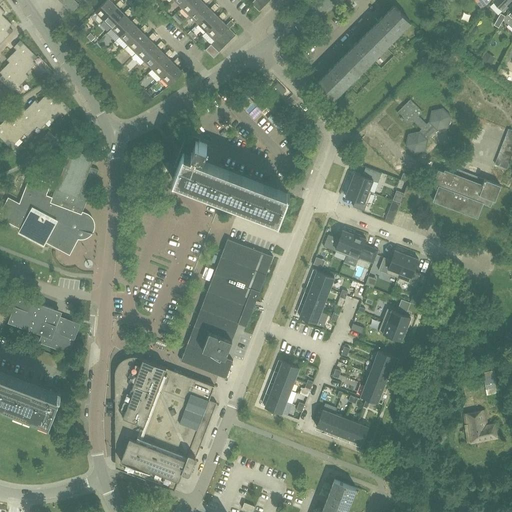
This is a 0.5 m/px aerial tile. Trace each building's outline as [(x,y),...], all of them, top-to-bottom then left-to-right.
[(66,0),(63,4),(67,8),(75,0),(74,0),(66,0)] [(71,13),(79,5),(75,0),(67,8),(71,13)] [(117,7),(115,5),(111,0),(110,0),(105,0),(95,11),(104,20),(117,7)] [(119,0),(115,5),(117,7),(104,20),(112,28),(125,15),(123,13),(119,8),(124,3),(120,0),(119,0)] [(203,2),(202,0),(201,0),(188,0),(182,7),(190,15),(203,2)] [(211,10),(210,8),(205,4),(208,0),(201,0),(202,0),(203,2),(190,15),(198,23),(211,10)] [(254,0),(251,3),(259,11),(264,7),(257,0),(254,0)] [(503,11),(508,7),(506,5),(511,0),(493,0),(493,1),(503,11)] [(219,18),(218,16),(213,12),(218,7),(214,3),(210,8),(211,10),(198,23),(206,31),(219,18)] [(385,47),(397,35),(410,21),(394,5),(369,31),(385,47)] [(133,23),(132,21),(127,17),(132,12),(128,8),(123,13),(125,15),(112,28),(120,36),(133,23)] [(511,10),(508,15),(507,14),(503,20),(511,27),(511,10)] [(226,25),(222,20),(226,15),(223,12),(218,16),(219,18),(206,31),(215,40),(215,39),(219,35),(223,31),(227,26),(229,28),(234,23),(231,20),(226,25)] [(501,25),(506,14),(502,12),(496,22),(495,25),(498,27),(499,24),(501,25)] [(132,21),(133,23),(120,36),(128,44),(142,31),(140,29),(135,25),(140,20),(137,16),(132,21)] [(1,21),(0,22),(0,43),(13,30),(12,30),(9,34),(5,31),(9,27),(12,24),(5,17),(1,21)] [(84,32),(88,28),(84,24),(80,27),(84,32)] [(145,24),(140,29),(142,31),(128,44),(137,52),(150,39),(148,37),(144,33),(148,28),(145,24)] [(232,39),(236,35),(229,28),(227,26),(223,31),(232,39)] [(227,43),(232,39),(223,31),(219,35),(227,43)] [(359,73),(360,72),(385,47),(369,31),(343,56),(359,73)] [(86,37),(91,41),(95,37),(90,33),(86,37)] [(153,33),(148,37),(150,39),(137,52),(145,61),(158,47),(156,46),(152,41),(157,36),(153,33)] [(223,47),(227,43),(219,35),(215,39),(223,47)] [(215,39),(215,40),(211,44),(219,52),(223,47),(215,39)] [(20,40),(14,47),(16,49),(20,53),(17,57),(30,69),(35,63),(33,61),(37,57),(20,40)] [(161,41),(156,46),(158,47),(145,61),(153,69),(166,56),(165,54),(160,49),(165,44),(161,41)] [(211,44),(206,49),(214,57),(219,52),(211,44)] [(169,49),(165,54),(166,56),(153,69),(162,77),(175,64),(173,62),(168,58),(173,53),(169,49)] [(495,57),(486,52),(480,62),(489,68),(495,57)] [(13,53),(7,59),(9,62),(13,66),(10,69),(23,81),(28,76),(26,73),(30,69),(17,57),(13,53)] [(343,56),(319,80),(317,82),(334,99),(359,73),(343,56)] [(178,57),(173,62),(175,64),(162,77),(170,85),(182,72),(184,74),(189,69),(186,65),(181,70),(176,66),(181,61),(178,57)] [(0,78),(16,94),(21,88),(19,86),(23,81),(10,69),(6,65),(0,71),(3,74),(6,78),(3,81),(0,78)] [(458,85),(456,70),(443,72),(443,74),(444,74),(445,87),(458,85)] [(47,72),(42,75),(45,80),(50,76),(47,72)] [(445,87),(444,74),(443,74),(431,76),(433,88),(445,87)] [(459,98),(458,85),(445,87),(447,99),(459,98)] [(447,99),(445,87),(433,88),(435,103),(448,101),(447,99)] [(47,93),(41,99),(45,103),(58,116),(62,111),(64,114),(70,108),(54,92),(53,92),(57,96),(54,99),(50,96),(47,93)] [(35,100),(29,107),(32,110),(45,123),(49,118),(52,121),(58,116),(45,103),(42,106),(38,103),(35,100)] [(426,113),(414,102),(403,114),(415,125),(426,113)] [(23,107),(16,114),(20,117),(33,130),(37,126),(40,128),(45,123),(32,110),(29,114),(25,110),(23,107)] [(448,111),(436,110),(436,128),(454,129),(454,116),(448,116),(448,111)] [(10,114),(4,121),(8,125),(20,137),(25,133),(27,136),(33,130),(20,117),(17,121),(13,117),(10,114)] [(511,126),(508,115),(489,121),(492,132),(511,126)] [(0,123),(0,136),(8,144),(12,140),(15,143),(20,137),(8,125),(4,128),(0,124),(0,123)] [(433,136),(431,124),(419,126),(420,138),(433,137),(433,136)] [(511,125),(511,126),(492,132),(495,142),(511,137),(511,125)] [(420,138),(419,126),(404,128),(405,140),(408,140),(420,138)] [(175,164),(178,166),(173,179),(278,219),(288,193),(201,160),(207,144),(200,141),(201,138),(187,133),(175,164)] [(437,149),(435,136),(433,136),(433,137),(420,138),(422,151),(437,149)] [(511,148),(511,137),(495,142),(499,153),(511,148)] [(422,151),(420,138),(408,140),(409,152),(422,151)] [(86,213),(82,212),(98,169),(90,166),(94,157),(71,148),(52,197),(46,195),(50,183),(30,176),(20,203),(8,197),(0,212),(0,216),(21,228),(20,230),(21,230),(23,232),(28,236),(30,238),(31,239),(33,240),(42,242),(44,242),(44,243),(45,241),(70,254),(79,235),(78,234),(80,230),(93,233),(92,232),(93,231),(94,226),(94,225),(94,223),(94,222),(93,221),(93,220),(92,218),(91,217),(88,214),(87,213),(86,213)] [(511,183),(511,177),(500,166),(493,174),(507,188),(511,183)] [(351,177),(349,183),(369,191),(373,180),(354,172),(352,177),(351,177)] [(420,179),(416,178),(403,173),(401,179),(418,185),(420,179)] [(507,188),(493,174),(485,182),(500,196),(507,188)] [(500,196),(485,182),(477,191),(493,207),(502,197),(500,196)] [(369,191),(349,183),(346,190),(347,191),(345,196),(366,204),(371,192),(369,191)] [(442,222),(451,199),(433,192),(429,202),(435,204),(430,217),(442,222)] [(465,220),(470,206),(451,199),(442,222),(455,227),(459,217),(465,220)] [(389,208),(384,220),(391,223),(396,211),(389,208)] [(348,231),(343,229),(338,243),(335,251),(346,255),(355,233),(348,230),(348,231)] [(361,251),(366,238),(361,236),(362,235),(355,233),(346,255),(358,259),(361,251)] [(211,280),(205,297),(209,308),(208,311),(246,325),(260,290),(263,280),(273,256),(228,238),(211,280)] [(74,258),(81,261),(89,241),(82,239),(74,258)] [(280,256),(284,247),(270,241),(266,251),(280,256)] [(371,247),(366,260),(373,263),(379,249),(371,247)] [(400,251),(395,249),(386,273),(398,277),(407,253),(400,250),(400,251)] [(407,253),(398,277),(415,284),(419,273),(414,270),(418,258),(413,256),(414,255),(407,253)] [(317,270),(312,282),(330,288),(334,277),(317,270)] [(312,282),(308,293),(326,300),(330,288),(312,282)] [(411,302),(417,304),(421,295),(414,292),(410,302),(411,302)] [(308,293),(304,304),(321,310),(326,300),(308,293)] [(59,316),(60,311),(19,295),(10,320),(43,333),(40,341),(55,346),(56,343),(69,349),(79,323),(59,316)] [(397,309),(406,313),(411,302),(410,302),(401,299),(397,309)] [(12,306),(7,304),(3,314),(8,316),(12,306)] [(304,304),(300,316),(317,323),(321,310),(304,304)] [(201,308),(194,325),(217,334),(232,340),(239,322),(246,325),(208,311),(201,308)] [(387,308),(383,319),(407,329),(410,322),(409,322),(410,317),(387,308)] [(383,319),(378,331),(402,340),(403,335),(405,336),(407,329),(383,319)] [(364,327),(353,323),(351,329),(362,333),(364,327)] [(194,325),(187,343),(210,351),(217,334),(194,325)] [(217,334),(210,351),(225,357),(232,340),(217,334)] [(187,343),(181,360),(195,366),(219,375),(226,377),(233,360),(225,357),(210,351),(187,343)] [(27,356),(32,358),(36,348),(31,346),(27,356)] [(32,358),(37,360),(41,350),(36,348),(32,358)] [(37,360),(42,362),(46,351),(41,350),(37,360)] [(378,350),(374,361),(391,368),(395,357),(378,350)] [(42,362),(47,364),(51,353),(46,351),(42,362)] [(47,364),(52,365),(55,355),(51,353),(47,364)] [(52,365),(56,367),(60,357),(55,355),(52,365)] [(140,357),(137,356),(136,356),(134,356),(131,356),(129,356),(128,357),(125,358),(122,359),(121,361),(119,363),(117,365),(116,367),(116,369),(115,371),(115,372),(116,467),(131,473),(173,489),(176,480),(178,481),(182,471),(187,472),(188,473),(189,473),(189,472),(190,472),(190,471),(191,470),(191,469),(217,402),(209,399),(214,385),(143,358),(140,357)] [(299,368),(282,361),(278,372),(295,379),(299,368)] [(374,361),(370,372),(386,379),(391,368),(374,361)] [(0,400),(49,419),(59,393),(0,370),(0,400)] [(295,379),(278,372),(274,383),(291,390),(295,379)] [(370,372),(365,384),(382,390),(386,379),(370,372)] [(483,377),(486,391),(498,388),(495,375),(483,377)] [(291,390),(274,383),(269,395),(286,401),(291,390)] [(365,384),(361,395),(378,402),(382,390),(365,384)] [(286,401),(269,395),(265,406),(282,413),(286,401)] [(334,414),(323,409),(317,426),(328,430),(334,414)] [(468,442),(497,437),(495,423),(488,424),(485,409),(464,412),(468,442)] [(346,418),(334,414),(328,430),(339,435),(346,418)] [(357,422),(346,418),(339,435),(350,439),(357,422)] [(368,426),(357,422),(350,439),(362,443),(368,426)] [(334,478),(321,511),(346,511),(356,487),(334,478)] [(255,506),(244,502),(242,508),(252,511),(255,506)]
